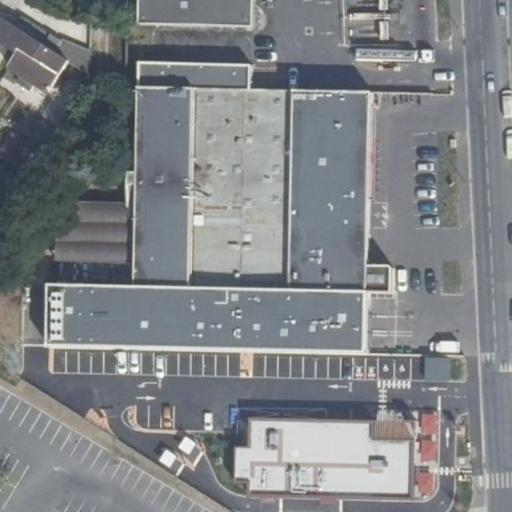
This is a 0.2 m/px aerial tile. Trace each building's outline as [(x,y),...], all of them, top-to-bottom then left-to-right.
[(253,0),(140,0),(140,28),(253,31),(253,0)] [(393,46),(393,0),(347,0),(348,46),(393,46)] [(57,55),(63,44),(21,18),(15,29),(57,55)] [(13,69),(23,76),(37,84),(50,92),(68,62),(57,55),(15,29),(0,19),(0,38),(22,53),(13,69)] [(88,60),(63,44),(57,55),(68,62),(82,70),(88,60)] [(30,97),(37,84),(23,76),(16,88),(30,97)] [(135,267),(135,289),(371,294),(395,295),(395,268),(369,267),(373,95),(138,90),(136,205),(135,267)] [(0,141),(0,158),(38,182),(51,161),(12,137),(6,145),(0,141)] [(84,265),(86,203),(56,202),(54,264),(84,265)] [(116,204),(86,203),(84,265),(114,266),(116,204)] [(136,205),(116,204),(114,266),(135,267),(136,205)] [(464,262),(442,261),(441,293),(463,293),(464,262)] [(371,294),(135,289),(49,287),(47,349),(369,357),(371,294)] [(420,511),(421,451),(107,448),(229,511),(313,511),(319,501),(372,501),(371,511),(420,511)]
